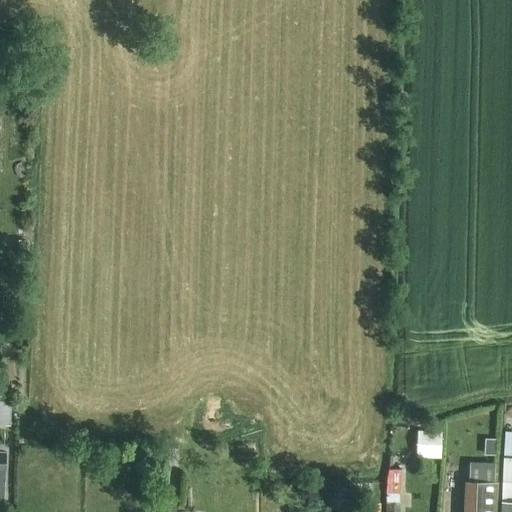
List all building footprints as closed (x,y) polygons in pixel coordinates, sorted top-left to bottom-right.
[(0,426),(10,427),(11,390),(0,389),(0,426)] [(440,459),(441,431),(416,430),(415,458),(440,459)] [(407,491),(406,466),(391,467),(392,491),(407,491)] [(399,511),(400,493),(386,494),(386,511),(399,511)] [(371,511),(372,496),(358,495),(357,511),(371,511)] [(511,511),(511,501),(500,501),(499,511),(511,511)]
